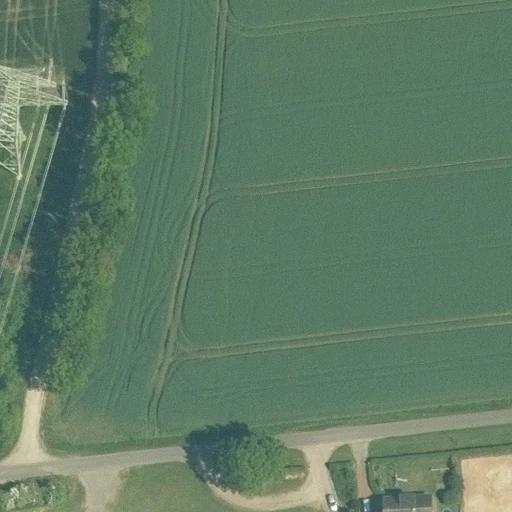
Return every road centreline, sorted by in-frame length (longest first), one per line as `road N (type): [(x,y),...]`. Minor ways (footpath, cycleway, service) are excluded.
road 1 (unclassified): [(0,474),(511,417)]
road 2 (track): [(31,471),(38,364),(106,95),(113,0)]
